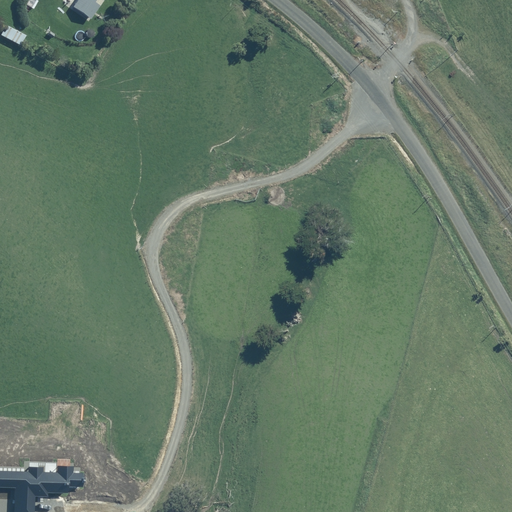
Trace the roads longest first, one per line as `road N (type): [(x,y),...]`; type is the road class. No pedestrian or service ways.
road 1 (unclassified): [(277,0),(325,40),(403,132),(511,314)]
road 2 (track): [(406,46),(430,39),(442,45),(511,132)]
